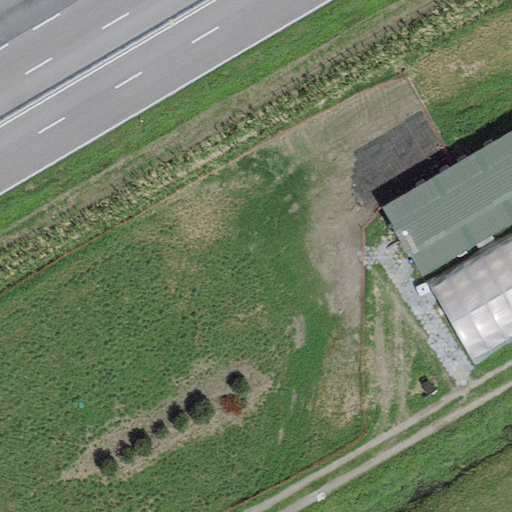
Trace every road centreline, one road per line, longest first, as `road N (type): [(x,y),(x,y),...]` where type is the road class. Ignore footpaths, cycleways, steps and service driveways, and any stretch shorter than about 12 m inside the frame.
road 1 (primary): [(0,157),(267,0)]
road 2 (primary): [(144,0),(0,83)]
